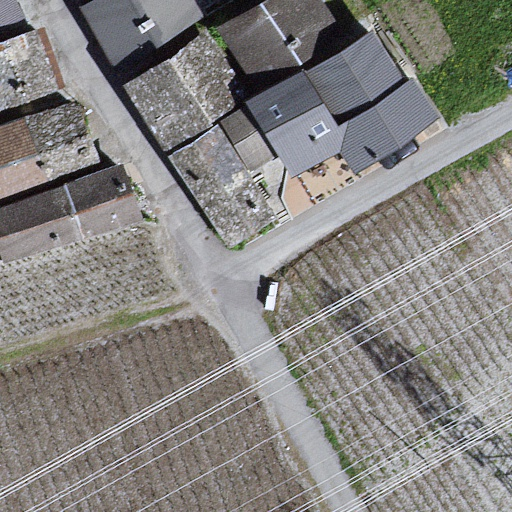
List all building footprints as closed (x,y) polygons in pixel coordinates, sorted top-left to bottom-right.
[(14,23),(4,0),(0,0),(0,29),(5,27),(14,23)] [(189,0),(105,0),(86,12),(113,55),(118,63),(198,14),(189,0)] [(338,39),(312,0),(272,0),(239,22),(226,30),(264,88),(338,39)] [(46,90),(63,84),(45,31),(0,46),(0,105),(9,102),(46,90)] [(427,116),(374,33),(314,70),(346,121),(338,126),(303,70),(252,102),(255,108),(230,124),(255,164),(284,145),(299,169),(329,150),(347,139),(359,159),(427,116)] [(189,130),(242,98),(209,44),(135,89),(168,143),(189,130)] [(0,195),(97,160),(77,107),(58,114),(0,135),(0,195)] [(269,211),(217,129),(173,157),(229,245),(273,217),(269,211)] [(120,171),(0,210),(0,261),(135,217),(132,209),(120,171)]
